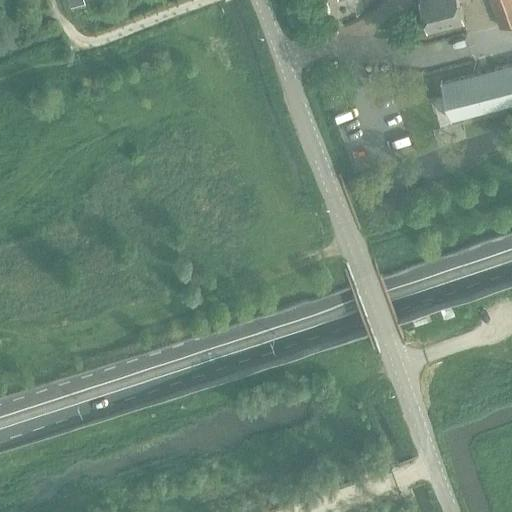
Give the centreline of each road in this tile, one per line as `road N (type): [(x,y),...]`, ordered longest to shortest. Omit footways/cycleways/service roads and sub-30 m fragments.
road 1 (tertiary): [(454,511),(258,0)]
road 2 (primary): [(0,438),(511,268)]
road 3 (primary): [(511,244),(0,412)]
road 4 (track): [(279,54),(360,29),(402,0)]
